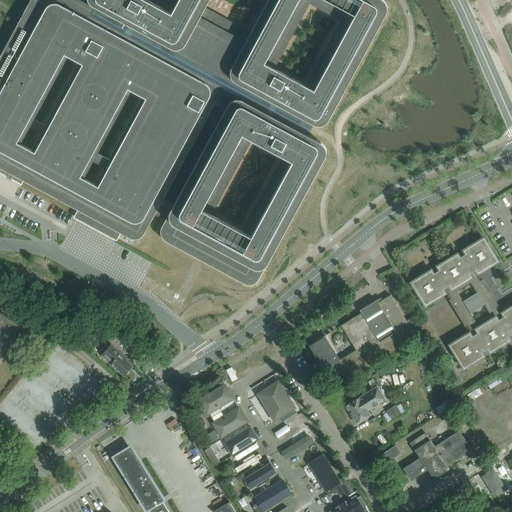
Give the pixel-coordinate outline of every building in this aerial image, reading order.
[(30,0),(0,57),(0,168),(9,173),(11,175),(14,176),(23,181),(24,181),(33,186),(78,210),(77,211),(79,212),(77,217),(92,225),(111,235),(114,231),(120,234),(121,233),(129,238),(132,239),(134,239),(137,239),(140,238),(142,236),(144,234),(154,215),(165,221),(162,227),(161,229),(161,232),(161,235),(162,238),(164,240),(166,241),(244,284),(247,285),(249,285),(252,284),(254,283),(256,282),(258,280),(264,270),(325,157),(326,154),(326,152),(325,149),(324,146),(323,144),(320,143),(307,135),(308,135),(312,126),(313,125),(313,124),(316,126),(319,126),(322,125),(324,124),(326,123),(328,120),(385,14),(386,12),(387,9),(386,6),(385,3),(383,1),(381,0),(88,0),(89,0),(90,3),(92,5),(94,6),(93,7),(84,2),(80,0),(30,0)] [(442,295),(441,294),(445,291),(450,299),(448,300),(465,327),(466,326),(471,334),(467,336),(466,335),(450,344),(451,346),(450,346),(463,367),(464,366),(465,367),(484,356),(481,352),(487,348),(490,352),(510,340),(508,336),(511,333),(511,306),(505,311),(506,312),(502,315),(497,307),(499,306),(482,279),(481,280),(476,272),(480,269),(481,271),(497,262),(496,260),(497,259),(484,239),(483,240),(482,238),(463,250),(466,254),(460,258),(457,254),(437,266),(439,270),(433,274),(431,270),(412,282),(413,283),(412,284),(424,304),(425,303),(426,305),(442,295)] [(415,315),(414,316),(407,320),(391,295),(378,303),(376,300),(359,310),(361,313),(340,326),(355,350),(340,360),(324,335),(308,346),(333,387),(412,339),(415,344),(425,337),(422,332),(422,333),(421,331),(422,330),(421,330),(422,330),(415,315)] [(0,356),(1,357),(21,326),(0,312),(0,356)] [(429,321),(421,325),(431,344),(439,340),(429,321)] [(111,344),(101,355),(124,376),(132,366),(126,361),(127,359),(111,344)] [(231,367),(226,370),(232,381),(237,378),(231,367)] [(263,406),(288,391),(281,380),(256,395),(263,406)] [(236,400),(225,383),(195,402),(205,418),(236,400)] [(377,387),(346,407),(356,423),(370,415),(367,411),(385,400),(377,387)] [(297,406),(288,391),(263,406),(273,422),(297,406)] [(177,392),(173,394),(176,402),(166,406),(170,417),(185,411),(177,392)] [(400,405),(383,415),(388,422),(404,412),(400,405)] [(248,421),(240,407),(211,425),(220,439),(248,421)] [(295,409),(282,418),(285,423),(298,415),(295,409)] [(308,426),(302,430),(305,434),(311,431),(308,426)] [(258,441),(250,428),(224,444),(232,457),(258,441)] [(205,437),(210,446),(220,440),(215,431),(205,437)] [(420,458),(404,469),(411,480),(428,469),(434,478),(449,468),(447,465),(471,449),(459,431),(435,447),(426,433),(411,443),(420,458)] [(197,437),(192,440),(198,449),(203,446),(197,437)] [(312,449),(305,437),(281,452),(288,464),(312,449)] [(214,466),(220,462),(217,456),(211,446),(204,450),(214,466)] [(395,446),(382,454),(387,461),(400,453),(395,446)] [(169,511),(133,452),(118,461),(149,511),(169,511)] [(342,484),(324,454),(308,463),(327,493),(342,484)] [(275,474),(266,460),(240,476),(249,491),(275,474)] [(230,478),(236,474),(233,470),(229,464),(224,467),(230,478)] [(509,481),(499,465),(487,473),(497,488),(509,481)] [(266,511),(292,496),(283,480),(254,498),(257,503),(263,511),(262,511),(266,511)] [(347,482),(340,486),(347,496),(354,492),(347,482)] [(361,511),(364,510),(362,508),(366,506),(360,496),(357,499),(355,496),(345,502),(345,501),(339,505),(339,506),(329,511),(361,511)] [(230,502),(229,501),(213,511),(214,511),(215,511),(235,511),(230,502)] [(261,511),(263,511),(257,503),(252,506),(255,511),(261,511)]
